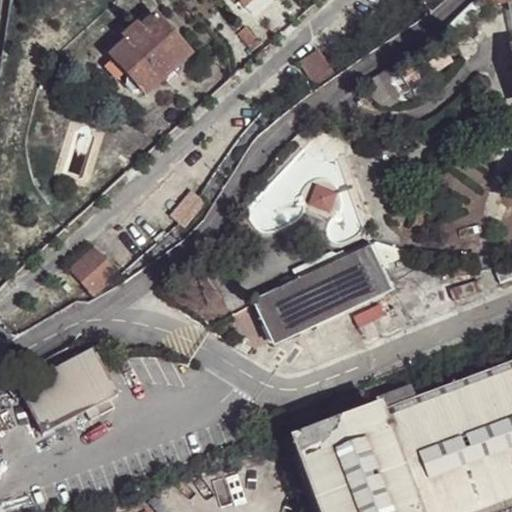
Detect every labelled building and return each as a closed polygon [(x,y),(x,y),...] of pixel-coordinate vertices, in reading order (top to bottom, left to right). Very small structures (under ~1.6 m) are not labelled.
[(233,0),(243,11),(254,0),(270,0),(272,1),(273,0),(233,0)] [(508,4),(511,3),(511,0),(477,0),(484,9),(508,4)] [(125,83),(125,90),(130,96),(137,96),(140,94),(145,100),(190,59),(155,20),(140,33),(136,29),(123,41),(126,47),(110,62),(127,81),(125,83)] [(260,43),(246,27),(237,34),(253,51),(260,43)] [(335,73),(320,51),(300,64),(316,86),(335,73)] [(103,67),(125,90),(125,83),(127,81),(110,62),(103,67)] [(395,288),(376,248),(351,259),(344,254),(340,258),(334,256),(297,273),(303,283),(256,304),(275,344),(395,288)] [(115,276),(93,251),(69,273),(91,296),(115,276)] [(471,275),(469,262),(455,264),(458,277),(471,275)] [(118,397),(106,375),(94,351),(17,391),(40,435),(41,437),(84,415),(95,409),(118,397)] [(511,367),(418,402),(382,416),(417,511),(459,511),(511,492),(511,367)] [(378,402),(382,416),(418,402),(413,390),(378,402)] [(100,417),(95,409),(84,415),(89,423),(100,417)] [(417,511),(382,416),(289,450),(311,511),(417,511)] [(511,511),(511,492),(459,511),(511,511)]
